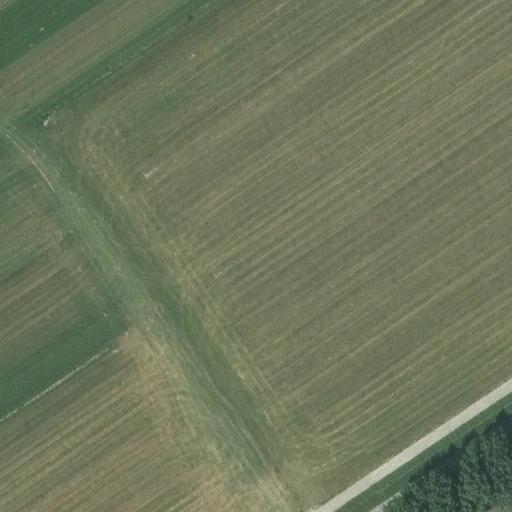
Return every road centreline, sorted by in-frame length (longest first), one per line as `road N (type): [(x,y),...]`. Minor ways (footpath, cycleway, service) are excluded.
road 1 (track): [(35,144),(287,511)]
road 2 (tertiary): [(395,511),(511,433)]
